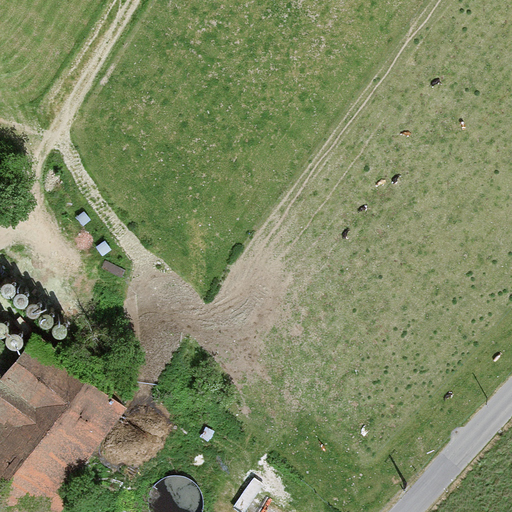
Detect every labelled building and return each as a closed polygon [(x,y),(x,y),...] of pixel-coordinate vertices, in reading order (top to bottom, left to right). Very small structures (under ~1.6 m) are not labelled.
[(1,282),(1,285),(4,288),(8,289),(12,287),(13,283),(11,279),(8,277),(5,278),(2,279),(1,282)] [(14,293),(14,296),(16,299),(21,300),(24,298),(25,294),(24,290),(20,288),(17,289),(15,290),(14,293)] [(27,302),(27,305),(29,309),(34,309),(37,307),(38,303),(37,299),(33,298),(30,298),(28,300),(27,302)] [(39,313),(39,316),(42,319),(46,320),(49,318),(51,314),(49,310),(46,308),(43,309),(40,310),(39,313)] [(52,324),(52,327),(55,330),(59,331),(63,329),(64,325),(62,321),(59,319),(56,320),(53,321),(52,324)] [(7,336),(7,339),(9,342),(13,343),(17,341),(18,337),(17,333),(13,331),(10,332),(8,333),(7,336)] [(74,470),(125,405),(33,333),(0,374),(0,498),(17,511),(58,511),(85,479),(74,470)]
